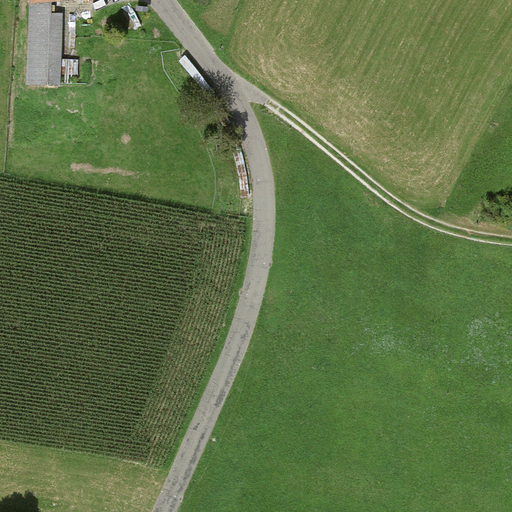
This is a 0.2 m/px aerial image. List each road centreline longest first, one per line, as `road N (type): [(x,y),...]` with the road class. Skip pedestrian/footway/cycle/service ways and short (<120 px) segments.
road 1 (unclassified): [(166,511),(255,296),(266,204),(254,141),(220,75),(162,0)]
road 2 (track): [(220,75),(271,103),(401,209),(455,231),(511,239)]
